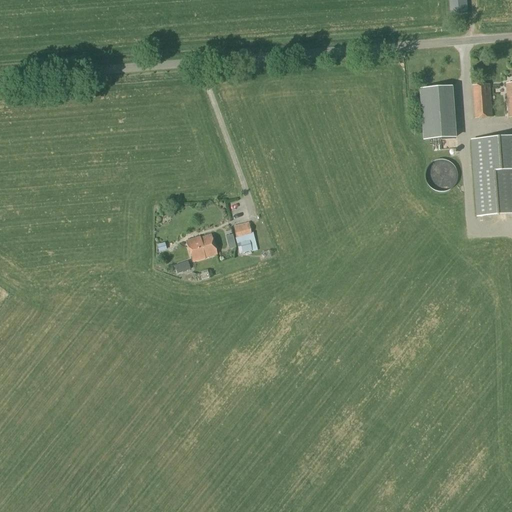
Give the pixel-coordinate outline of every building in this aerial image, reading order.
[(449,0),(451,15),(467,14),(466,0),(449,0)] [(457,133),(453,82),(422,85),(426,135),(457,133)] [(473,86),(475,119),(492,118),(490,85),(473,86)] [(511,137),(471,140),(477,217),(511,214),(511,137)] [(441,160),(439,160),(437,161),(435,161),(433,162),(432,163),(430,164),(429,166),(428,167),(427,169),(426,171),(426,173),(425,174),(425,176),(425,178),(426,180),(426,182),(427,184),(428,185),(429,187),(430,188),(432,189),(433,190),(435,191),(437,192),(439,192),(441,193),(443,193),(444,192),(446,192),(448,191),(450,190),(451,189),(453,188),(454,187),(455,185),(456,184),(457,182),(457,180),(458,178),(458,176),(458,174),(457,172),(457,171),(456,169),(455,167),(454,166),(453,164),(451,163),(450,162),(448,161),(446,161),(444,160),(442,160),(441,160)] [(239,245),(241,254),(257,251),(252,233),(250,233),(248,224),(232,228),(236,246),(239,245)] [(186,242),(192,263),(217,256),(211,235),(200,239),(200,238),(186,242)] [(166,251),(164,244),(157,246),(159,253),(166,251)] [(190,270),(187,262),(174,267),(177,275),(190,270)]
